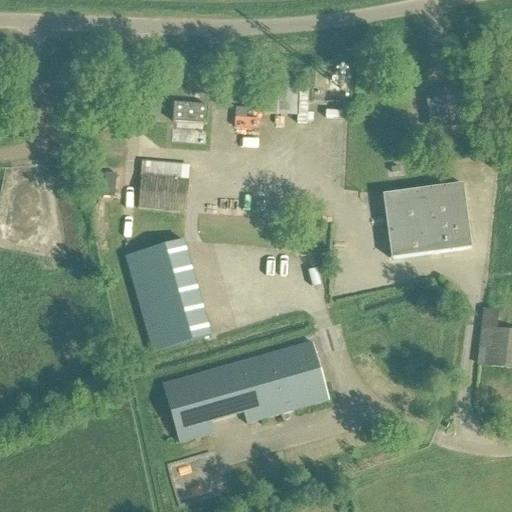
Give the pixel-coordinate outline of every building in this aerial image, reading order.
[(250,117),(297,119),(298,90),(251,88),(250,117)] [(436,135),(461,131),(456,95),(431,98),(436,135)] [(209,130),(210,112),(177,109),(176,127),(209,130)] [(248,123),(249,114),(238,114),(238,122),(248,123)] [(138,212),(186,216),(191,168),(142,164),(138,212)] [(392,265),(474,252),(464,188),(382,200),(392,265)] [(264,214),(286,214),(286,194),(275,194),(275,203),(264,203),(264,214)] [(212,339),(184,243),(125,260),(152,356),(212,339)] [(511,334),(482,331),(478,369),(511,372),(511,334)] [(330,405),(314,347),(166,390),(183,447),(219,437),(216,426),(246,417),(250,429),(330,405)]
